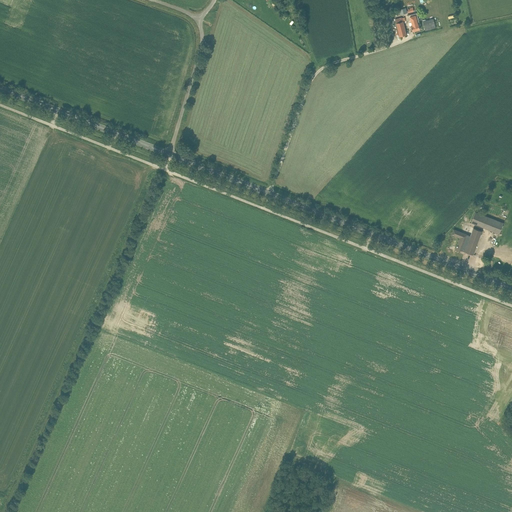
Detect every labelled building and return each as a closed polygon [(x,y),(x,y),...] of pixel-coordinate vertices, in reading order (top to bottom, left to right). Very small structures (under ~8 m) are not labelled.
[(412,25),(411,26),(413,31),(420,29),(419,23),(417,24),(415,15),(410,17),(412,25)] [(402,17),(395,19),(400,36),(407,35),(403,21),(405,21),(405,17),(402,18),(402,17)] [(433,18),(423,21),(426,31),(436,27),(433,18)] [(471,222),(490,230),(499,234),(504,223),(503,222),(504,220),(498,217),(496,220),(495,219),(496,217),(483,212),(483,214),(475,211),(471,222)] [(452,234),(461,237),(457,248),(462,250),(463,246),(466,247),(465,251),(473,254),(482,231),(474,228),(471,235),(454,229),(452,234)] [(494,235),(489,246),(493,247),(497,236),(494,235)]
